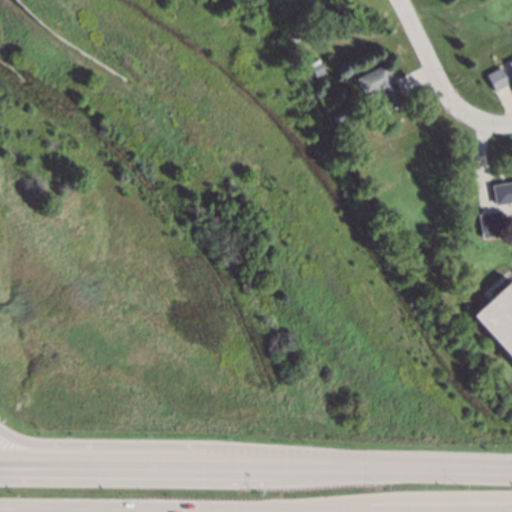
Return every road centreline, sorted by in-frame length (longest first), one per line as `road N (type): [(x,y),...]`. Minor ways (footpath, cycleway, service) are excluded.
road 1 (secondary): [(511,470),(0,465)]
road 2 (motorway): [(329,467),(207,445),(33,443),(0,431)]
road 3 (secondary): [(284,511),(408,495),(511,495)]
road 4 (residential): [(511,123),(492,127),(452,109),(392,0)]
